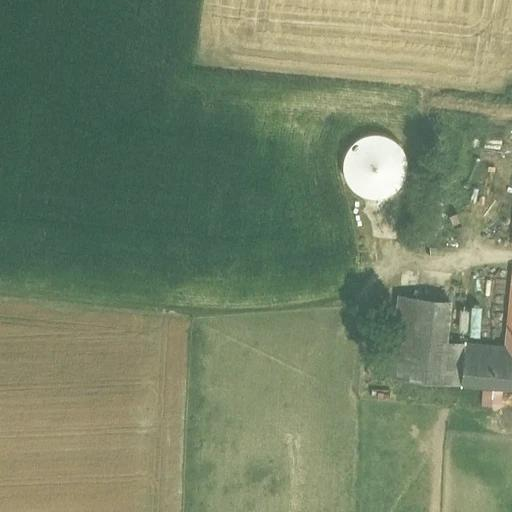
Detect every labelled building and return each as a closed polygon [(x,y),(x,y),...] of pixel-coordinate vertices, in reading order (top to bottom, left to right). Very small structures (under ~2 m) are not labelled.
[(341,67),(333,68),(319,76),(312,95),(321,115),(336,122),(356,117),(365,106),(367,88),(357,72),(341,67)] [(509,178),(511,148),(511,88),(487,86),(479,175),(509,178)] [(391,134),(351,134),(351,193),(391,193),(391,134)] [(497,323),(511,198),(476,194),(463,319),(497,323)] [(511,285),(504,285),(501,325),(511,326),(511,285)]
